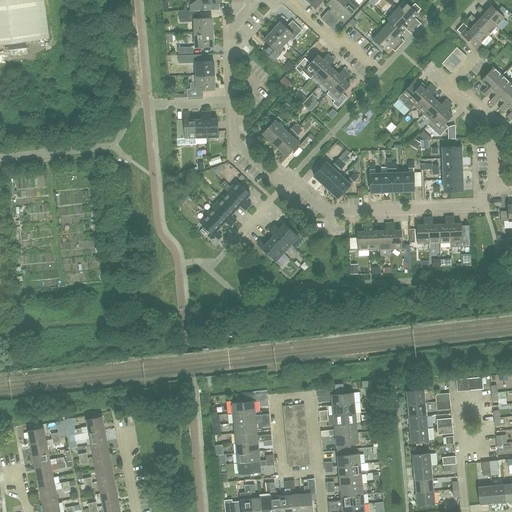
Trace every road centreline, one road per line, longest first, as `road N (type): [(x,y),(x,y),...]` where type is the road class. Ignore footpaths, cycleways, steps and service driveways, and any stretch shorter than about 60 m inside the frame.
road 1 (residential): [(511,184),(493,186),(482,204),(326,213),(283,186)]
road 2 (residential): [(318,471),(279,475),(272,396),(310,393)]
